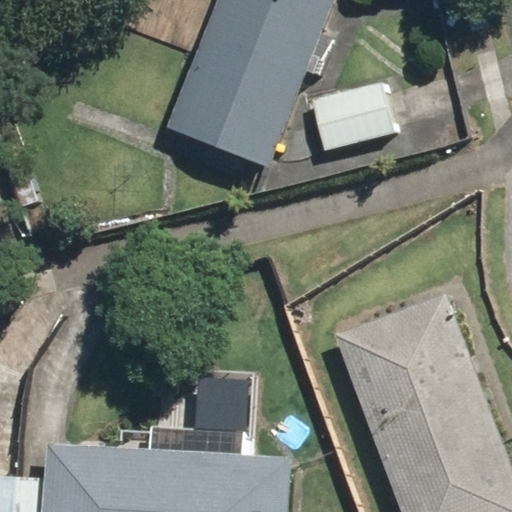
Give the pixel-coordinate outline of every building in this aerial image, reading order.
[(223,0),(170,132),(273,174),(312,77),(320,81),(335,43),(327,40),(341,6),(331,0),(223,0)] [(391,85),(315,103),(327,155),(403,137),(391,85)] [(511,511),(511,460),(451,297),(338,339),(402,511),(511,511)] [(153,455),(50,449),(46,511),(293,511),(296,464),(256,461),(257,438),(154,432),(153,455)] [(0,511),(43,511),(45,483),(0,480),(0,511)]
